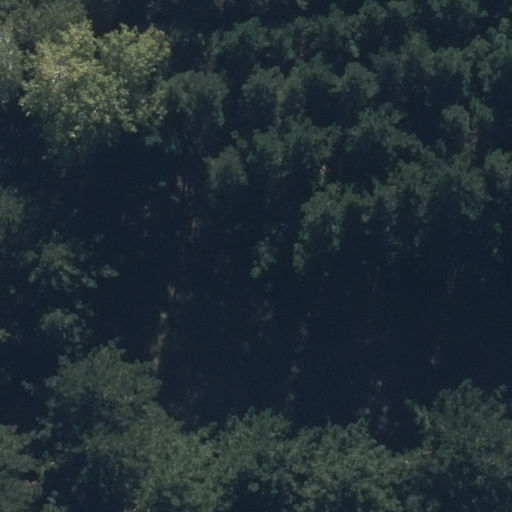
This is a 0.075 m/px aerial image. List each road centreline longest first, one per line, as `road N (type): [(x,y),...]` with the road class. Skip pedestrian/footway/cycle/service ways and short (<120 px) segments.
road 1 (track): [(0,161),(385,341)]
road 2 (track): [(385,341),(511,402)]
